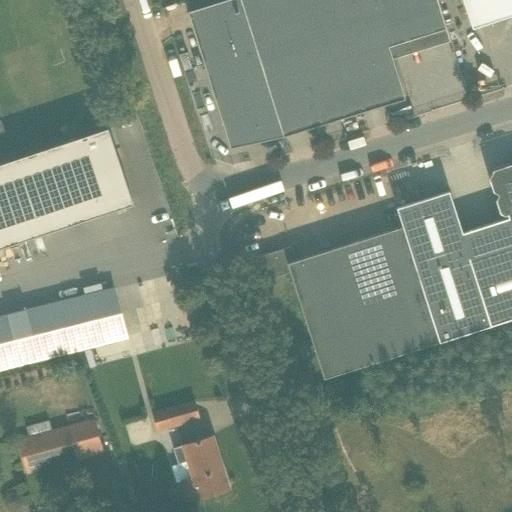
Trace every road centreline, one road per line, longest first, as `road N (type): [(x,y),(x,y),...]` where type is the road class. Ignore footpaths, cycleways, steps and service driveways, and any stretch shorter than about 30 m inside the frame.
road 1 (unclassified): [(294,511),(208,247),(213,188)]
road 2 (unclassified): [(213,188),(327,165),(511,108)]
road 3 (unclassified): [(213,188),(185,161),(133,0)]
